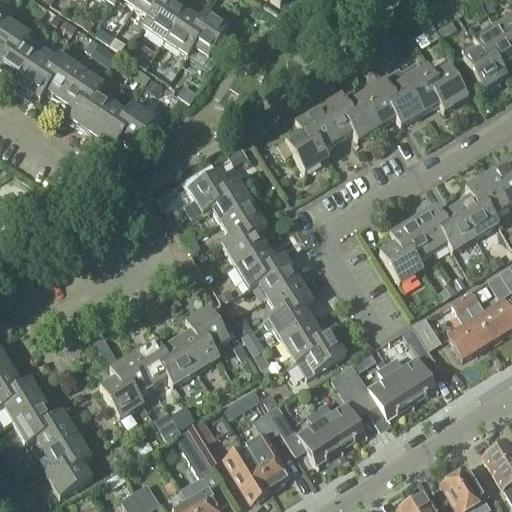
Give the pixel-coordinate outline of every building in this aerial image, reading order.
[(41,0),(40,2),(50,9),(56,0),(41,0)] [(95,0),(113,12),(119,3),(118,3),(120,0),(95,0)] [(119,3),(113,12),(121,17),(126,8),(133,13),(141,0),(120,0),(118,3),(119,3)] [(141,0),(133,13),(147,22),(148,23),(156,11),(163,16),(170,5),(171,5),(174,0),(141,0)] [(264,0),(279,10),(286,0),(264,0)] [(317,1),(311,11),(309,14),(317,19),(319,20),(321,16),(327,7),(319,2),(317,1)] [(147,22),(141,30),(164,46),(185,15),(171,5),(170,5),(163,16),(156,11),(148,23),(147,22)] [(185,15),(164,46),(186,61),(192,53),(191,52),(199,40),(192,36),(199,24),(185,15)] [(199,40),(191,52),(192,53),(208,63),(214,55),(229,32),(204,15),(199,24),(192,36),(199,40)] [(74,26),(87,35),(93,27),(80,18),(74,26)] [(50,25),(56,30),(61,23),(54,19),(50,25)] [(511,20),(495,31),(511,58),(511,20)] [(432,30),(427,22),(412,31),(416,39),(432,30)] [(435,34),(440,42),(456,33),(452,24),(435,34)] [(7,25),(0,35),(0,65),(1,66),(8,54),(16,59),(23,48),(24,49),(30,40),(7,25)] [(76,32),(65,25),(60,33),(71,40),(76,32)] [(109,50),(114,43),(115,42),(99,31),(94,39),(109,50)] [(511,58),(495,31),(472,46),(473,47),(477,55),(478,54),(485,66),(492,61),(499,73),(500,72),(511,65),(511,58)] [(388,45),(393,54),(403,48),(398,39),(388,45)] [(91,59),(99,48),(91,43),(84,54),(91,59)] [(124,49),(114,43),(109,50),(120,56),(124,49)] [(393,54),(388,45),(379,51),(384,59),(393,54)] [(473,47),(462,54),(467,61),(462,64),(482,96),(506,81),(500,72),(499,73),(492,61),(485,66),(478,54),(477,55),(473,47)] [(0,65),(0,77),(17,89),(38,58),(24,49),(23,48),(16,59),(8,54),(1,66),(0,65)] [(98,66),(106,54),(99,48),(91,59),(90,61),(98,66)] [(38,58),(17,89),(39,105),(45,96),(44,95),(52,84),(45,79),(52,68),(52,67),(38,58)] [(52,84),(44,95),(45,96),(59,105),(80,74),(57,59),(52,67),(52,68),(45,79),(52,84)] [(136,67),(146,73),(148,70),(150,67),(151,66),(141,59),(136,67)] [(363,76),(372,71),(367,61),(357,66),(363,76)] [(400,78),(399,78),(404,85),(423,117),(438,109),(439,108),(431,97),(439,92),(432,80),(433,80),(427,71),(420,75),(415,68),(400,78)] [(439,92),(431,97),(439,108),(438,109),(443,117),(467,103),(448,70),(433,80),(432,80),(439,92)] [(349,81),(345,73),(344,74),(335,79),(340,87),(349,81)] [(80,74),(59,105),(73,115),(74,115),(82,104),(89,109),(96,98),(97,98),(103,90),(80,74)] [(398,74),(382,84),(383,86),(384,85),(389,94),(389,95),(396,106),(388,111),(395,123),(400,132),(423,117),(404,85),(399,78),(400,78),(398,74)] [(331,82),(307,96),(312,105),(336,91),(331,82)] [(149,83),(144,91),(143,92),(156,101),(162,91),(149,83)] [(383,86),(360,100),(380,132),(395,123),(388,111),(396,106),(389,95),(389,94),(384,85),(383,86)] [(195,99),(193,98),(185,93),(179,103),(186,107),(189,109),(195,99)] [(73,115),(67,123),(90,139),(111,107),(116,100),(109,95),(104,103),(97,98),(96,98),(89,109),(82,104),(74,115),(73,115)] [(341,100),(317,114),(337,146),(351,137),(352,137),(345,125),(353,121),(346,109),(346,108),(341,100)] [(353,121),(345,125),(352,137),(351,137),(357,146),(380,132),(360,100),(346,108),(346,109),(353,121)] [(111,107),(90,139),(112,154),(118,145),(117,144),(125,133),(118,129),(125,117),(124,117),(111,107)] [(125,133),(117,144),(118,145),(133,156),(155,125),(130,108),(124,117),(125,117),(118,129),(125,133)] [(317,114),(294,128),(299,137),(300,137),(307,148),(315,144),(322,156),(322,155),(337,146),(317,114)] [(284,147),(278,151),(285,163),(291,158),(304,179),(328,164),(322,155),(322,156),(315,144),(307,148),(300,137),(299,137),(284,147)] [(141,146),(137,152),(145,158),(149,151),(141,146)] [(244,161),(239,153),(228,160),(233,168),(244,161)] [(511,165),(511,164),(487,179),(507,211),(511,207),(511,165)] [(194,206),(184,212),(191,224),(201,218),(202,219),(211,213),(210,212),(222,205),(217,198),(229,191),(228,190),(219,175),(213,179),(208,171),(184,186),(189,194),(187,195),(194,206)] [(486,179),(464,193),(470,204),(471,203),(478,214),(485,210),(491,221),(492,220),(506,212),(507,211),(487,179),(486,179)] [(222,205),(210,212),(211,213),(220,228),(252,208),(237,185),(228,190),(229,191),(217,198),(222,205)] [(470,204),(456,213),(475,244),(498,229),(492,220),(491,221),(485,210),(478,214),(471,203),(470,204)] [(252,208),(220,228),(228,242),(229,243),(241,236),(245,243),(257,236),(257,237),(266,232),(252,208)] [(435,211),(412,225),(432,257),(446,248),(447,248),(440,236),(447,232),(441,222),(442,221),(435,211)] [(447,232),(440,236),(447,248),(446,248),(452,258),(473,245),(475,244),(456,213),(455,213),(442,221),(441,222),(447,232)] [(412,225),(389,240),(394,249),(395,248),(402,259),(409,255),(416,267),(417,266),(431,257),(432,257),(412,225)] [(195,243),(189,235),(180,241),(185,249),(195,243)] [(228,242),(220,248),(234,271),(266,251),(257,237),(257,236),(245,243),(241,236),(229,243),(228,242)] [(200,252),(195,243),(185,249),(190,258),(200,252)] [(394,249),(379,258),(399,291),(423,276),(417,266),(416,267),(409,255),(402,259),(395,248),(394,249)] [(266,251),(234,271),(248,294),(257,289),(257,288),(268,281),(264,273),(275,266),(275,265),(266,251)] [(268,281),(257,288),(257,289),(266,303),(298,283),(283,260),(275,265),(275,266),(264,273),(268,281)] [(488,266),(494,275),(503,268),(497,260),(488,266)] [(511,276),(510,272),(498,279),(510,298),(511,296),(511,276)] [(510,298),(498,279),(487,286),(499,305),(510,298)] [(457,296),(465,292),(459,280),(451,285),(457,296)] [(298,283),(266,303),(275,317),(275,319),(287,312),(291,319),(303,312),(312,307),(298,283)] [(441,307),(458,297),(453,289),(436,299),(441,307)] [(223,307),(233,301),(229,293),(218,299),(223,307)] [(511,322),(502,307),(486,317),(473,297),(472,297),(471,296),(460,302),(461,304),(460,304),(488,347),(511,332),(511,322)] [(448,341),(462,364),(488,347),(460,304),(451,311),(464,331),(448,341)] [(211,354),(212,354),(227,344),(207,312),(183,327),(189,336),(196,346),(203,342),(211,354)] [(267,324),(262,327),(268,336),(272,333),(280,346),(312,326),(303,312),(291,319),(287,312),(275,319),(275,317),(266,323),(267,324)] [(251,333),(245,323),(234,330),(240,340),(251,333)] [(414,333),(412,334),(417,340),(437,372),(428,356),(441,348),(425,324),(413,331),(414,333)] [(312,326),(280,346),(294,370),(296,368),(303,364),(303,363),(314,356),(310,349),(321,341),(312,326)] [(417,340),(412,334),(402,340),(406,347),(417,340)] [(303,364),(296,368),(306,384),(345,360),(330,335),(321,341),(310,349),(314,356),(303,363),(303,364)] [(196,346),(189,336),(174,345),(194,378),(218,363),(212,354),(211,354),(203,342),(196,346)] [(158,354),(160,354),(154,345),(131,360),(150,392),(166,382),(166,381),(159,369),(165,365),(158,354)] [(174,345),(160,354),(158,354),(165,365),(159,369),(166,381),(166,382),(172,392),(194,378),(174,345)] [(248,354),(254,363),(266,356),(260,347),(248,354)] [(241,367),(249,363),(240,348),(233,353),(241,367)] [(0,379),(10,373),(0,357),(0,379)] [(262,359),(254,363),(260,374),(268,369),(262,359)] [(150,392),(131,360),(108,374),(113,383),(119,393),(128,388),(136,401),(136,400),(150,392)] [(386,370),(411,409),(435,393),(422,373),(424,372),(418,363),(402,373),(396,364),(386,370)] [(411,409),(386,370),(376,377),(382,387),(368,396),(357,378),(350,368),(339,375),(342,378),(341,379),(346,386),(362,412),(372,406),(373,407),(375,406),(389,428),(390,428),(387,424),(395,419),(411,409)] [(19,388),(10,373),(0,379),(0,411),(1,411),(0,410),(11,404),(6,395),(19,388)] [(335,392),(346,386),(341,379),(331,385),(335,392)] [(119,393),(113,383),(98,392),(118,425),(142,410),(136,400),(136,401),(128,388),(119,393)] [(20,389),(19,388),(6,395),(11,404),(0,410),(1,411),(0,411),(0,415),(3,413),(10,426),(42,406),(29,384),(20,389)] [(268,416),(277,410),(270,398),(261,404),(268,416)] [(51,420),(42,406),(10,426),(25,449),(33,444),(32,443),(44,436),(39,428),(51,421),(51,420)] [(315,416),(340,455),(364,439),(351,419),(353,418),(347,409),(331,419),(325,409),(315,416)] [(261,441),(243,453),(269,496),(282,487),(281,486),(289,481),(267,446),(279,438),(270,425),(271,424),(270,423),(263,411),(255,416),(260,422),(252,427),(261,441)] [(52,421),(51,420),(51,421),(39,428),(44,436),(32,443),(33,444),(25,449),(26,451),(35,446),(43,458),(75,438),(61,416),(52,421)] [(289,432),(290,431),(285,422),(283,420),(283,419),(281,416),(280,417),(270,423),(271,424),(279,438),(289,432)] [(340,455),(315,416),(305,422),(311,432),(295,443),(301,452),(303,451),(316,470),(340,455)] [(173,426),(178,435),(189,428),(184,420),(173,426)] [(158,435),(164,445),(175,438),(169,428),(158,435)] [(196,429),(186,435),(212,476),(222,470),(196,429)] [(212,476),(186,435),(173,443),(199,484),(212,476)] [(89,461),(75,438),(43,458),(52,472),(62,466),(67,474),(79,466),(80,467),(89,461)] [(137,452),(142,459),(152,453),(148,445),(137,452)] [(511,453),(507,446),(505,448),(503,446),(501,446),(493,451),(511,481),(511,453)] [(511,481),(493,451),(484,457),(484,459),(485,461),(482,463),(502,494),(503,494),(511,508),(511,481)] [(269,496),(243,453),(223,465),(250,508),(269,496)] [(53,474),(44,480),(59,504),(91,484),(81,468),(90,463),(89,461),(80,467),(79,466),(67,474),(62,466),(52,472),(53,474)] [(26,470),(23,471),(15,476),(21,482),(30,476),(26,470)] [(466,474),(453,482),(471,511),(489,511),(485,505),(486,505),(466,474)] [(471,511),(453,482),(440,490),(453,511),(471,511)] [(133,498),(141,511),(156,511),(159,510),(147,490),(133,498)] [(221,491),(210,498),(207,494),(186,507),(189,511),(218,511),(222,510),(230,505),(221,491)] [(122,511),(141,511),(133,498),(119,506),(122,511)] [(429,511),(422,501),(409,509),(410,511),(429,511)]
